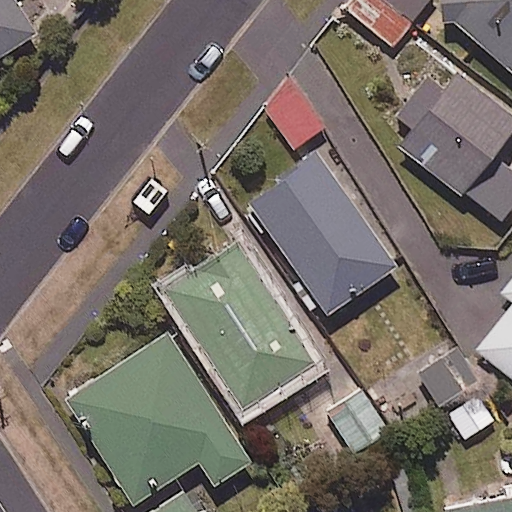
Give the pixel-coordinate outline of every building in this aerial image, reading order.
[(0,0),(0,47),(31,28),(13,0),(0,0)] [(422,0),(393,0),(411,14),(422,0)] [(511,0),(435,0),(437,13),(446,12),(507,66),(511,61),(511,0)] [(511,117),(511,109),(433,52),(377,129),(498,218),(511,199),(511,167),(488,150),(511,117)] [(322,122),(290,78),(259,101),(292,144),(322,122)] [(396,260),(315,146),(250,193),(330,307),(396,260)] [(306,358),(227,239),(161,283),(240,402),(306,358)] [(511,272),(499,288),(511,298),(474,346),(511,376),(511,272)] [(243,457),(162,330),(65,392),(132,496),(195,456),(209,479),(243,457)] [(384,428),(361,389),(327,409),(350,448),(384,428)] [(511,511),(511,488),(440,503),(441,511),(511,511)] [(192,511),(177,489),(140,511),(192,511)]
